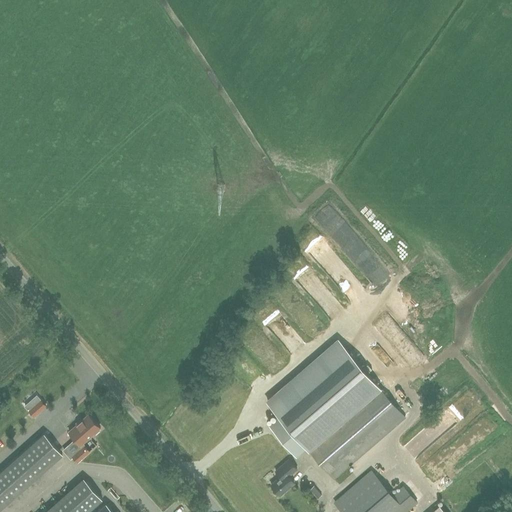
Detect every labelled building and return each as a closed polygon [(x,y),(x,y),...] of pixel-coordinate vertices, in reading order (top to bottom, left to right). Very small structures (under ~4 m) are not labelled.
[(322,294),(317,299),(322,305),(325,302),(329,307),(335,301),(321,286),(318,289),(322,294)] [(356,309),(373,295),(369,290),(352,304),(356,309)] [(299,292),(286,303),(309,332),(319,324),(310,314),(314,311),(299,292)] [(302,338),(291,349),(295,353),(306,342),(302,338)] [(301,449),(307,447),(334,478),(405,416),(376,383),(341,341),(269,401),(281,415),(271,423),(290,446),(295,448),(301,449)] [(223,384),(216,389),(222,397),(229,392),(223,384)] [(24,406),(29,411),(34,417),(47,406),(42,400),(37,395),(24,406)] [(86,401),(68,413),(73,420),(79,416),(77,414),(89,406),(86,401)] [(101,424),(91,411),(71,428),(81,441),(94,430),(96,430),(100,427),(100,425),(101,424)] [(47,432),(0,472),(0,510),(67,455),(47,432)] [(0,471),(30,447),(23,439),(0,458),(0,471)] [(394,453),(400,464),(418,453),(412,443),(394,453)] [(87,453),(82,447),(73,456),(78,461),(87,453)] [(469,458),(474,468),(483,463),(477,453),(469,458)] [(289,476),(297,468),(289,459),(276,470),(281,476),(271,485),(280,495),(295,482),(289,476)] [(404,511),(417,502),(403,486),(392,495),(372,471),(335,502),(343,511),(404,511)] [(316,500),(322,494),(314,485),(308,491),(316,500)]
